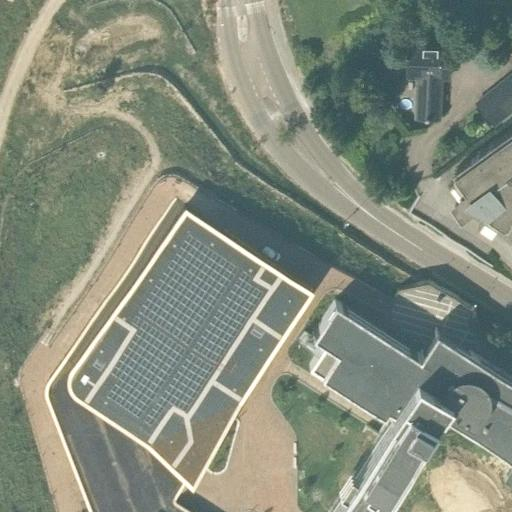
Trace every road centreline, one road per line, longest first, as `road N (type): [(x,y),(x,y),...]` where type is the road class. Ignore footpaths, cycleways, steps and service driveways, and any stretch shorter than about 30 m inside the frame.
road 1 (residential): [(224,0),(232,67),(260,124),(312,184),(374,218)]
road 2 (residential): [(374,218),(282,92),(253,0)]
road 3 (residential): [(511,305),(374,218)]
